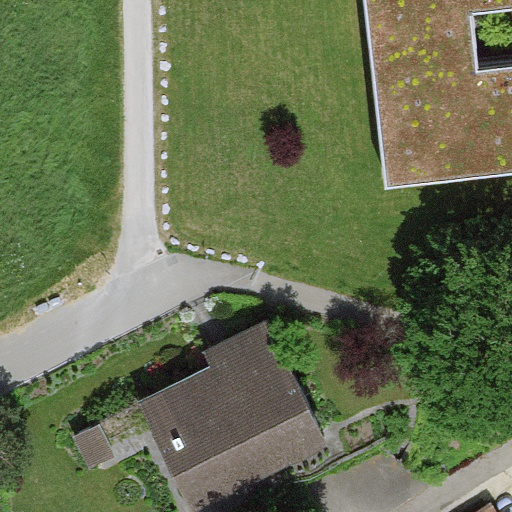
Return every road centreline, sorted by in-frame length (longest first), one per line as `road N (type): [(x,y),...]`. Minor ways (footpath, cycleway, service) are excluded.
road 1 (track): [(137,0),(142,274)]
road 2 (residential): [(142,274),(0,353)]
road 3 (residential): [(511,440),(413,511)]
